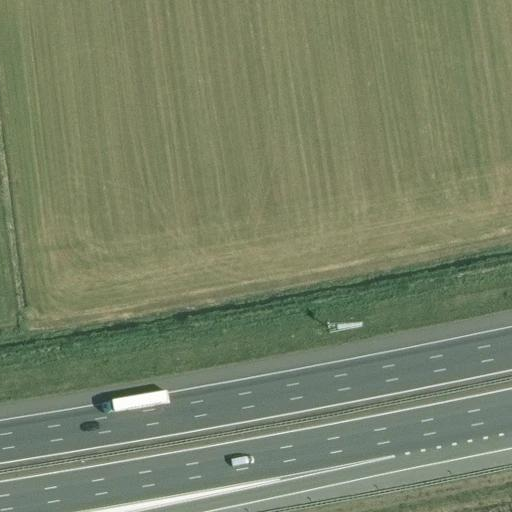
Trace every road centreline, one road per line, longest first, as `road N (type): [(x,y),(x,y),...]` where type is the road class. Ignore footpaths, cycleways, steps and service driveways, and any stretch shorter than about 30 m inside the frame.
road 1 (motorway): [(511,348),(0,441)]
road 2 (motorway): [(0,504),(393,436)]
road 3 (motorway): [(154,511),(393,436)]
road 4 (motorway): [(393,436),(511,411)]
